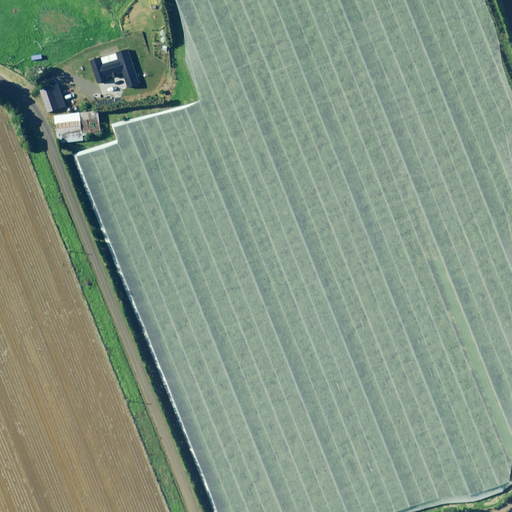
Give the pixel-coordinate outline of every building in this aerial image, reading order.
[(144,56),(133,55),(132,65),(128,65),(127,69),(121,68),(119,80),(125,81),(126,77),(161,81),(163,64),(152,63),(152,67),(143,66),(144,56)] [(104,82),(99,70),(87,74),(92,87),(104,82)] [(40,90),(47,112),(48,116),(56,114),(55,109),(60,108),(53,85),(40,90)] [(56,128),(80,125),(79,113),(55,115),(56,128)] [(80,125),(56,128),(58,142),(82,139),(80,125)]
